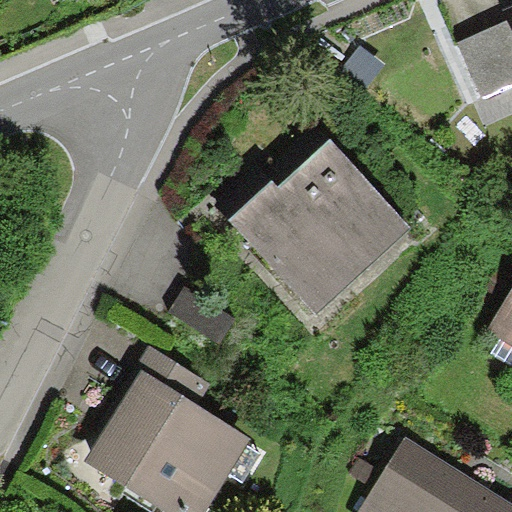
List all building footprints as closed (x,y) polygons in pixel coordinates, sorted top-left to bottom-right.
[(0,0),(0,9),(14,0),(37,0),(42,8),(54,0),(0,0)] [(511,16),(447,45),(483,125),(511,111),(511,16)] [(281,199),(274,191),(226,236),(314,326),(407,235),(328,154),(281,199)] [(184,291),(170,314),(221,345),(235,322),(184,291)] [(511,295),(491,333),(511,344),(511,295)] [(149,346),(124,386),(137,394),(89,472),(153,511),(207,511),(249,446),(194,412),(211,385),(149,346)] [(509,511),(405,442),(356,511),(509,511)]
